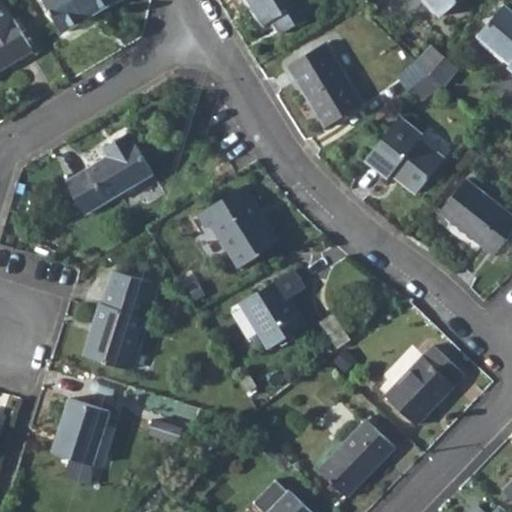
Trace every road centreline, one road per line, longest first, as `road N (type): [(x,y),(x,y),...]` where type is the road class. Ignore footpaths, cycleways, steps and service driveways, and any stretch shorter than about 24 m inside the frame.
road 1 (residential): [(204,33),(291,161),(511,354)]
road 2 (residential): [(204,33),(0,154)]
road 3 (residential): [(511,395),(399,511)]
